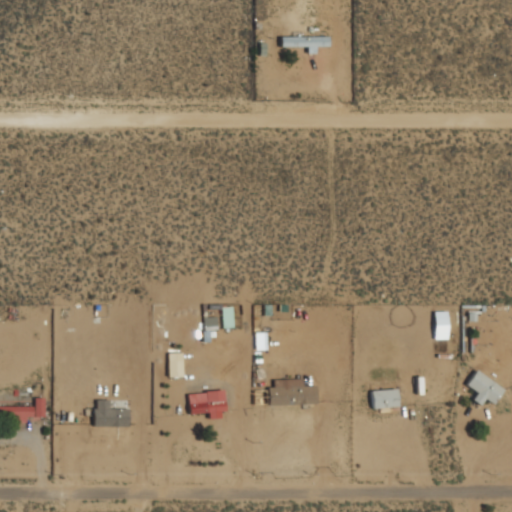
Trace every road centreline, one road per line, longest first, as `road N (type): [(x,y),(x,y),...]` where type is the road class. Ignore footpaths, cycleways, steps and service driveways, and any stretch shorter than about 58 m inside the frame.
road 1 (residential): [(0,495),(511,493)]
road 2 (residential): [(0,121),(511,122)]
